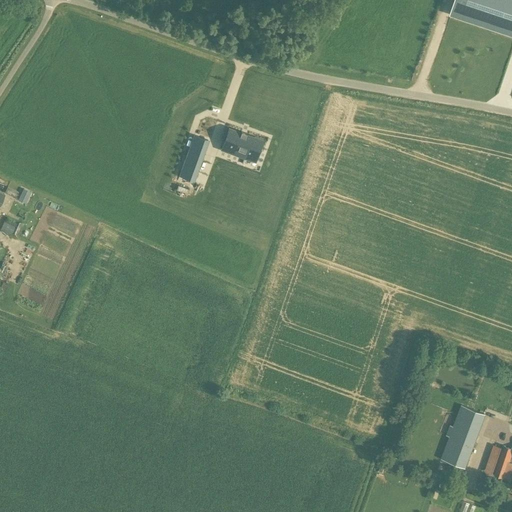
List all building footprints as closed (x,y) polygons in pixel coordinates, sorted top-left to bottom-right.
[(511,0),(455,0),(451,14),(511,34),(511,0)] [(229,128),(221,149),(233,153),(234,149),(244,153),(242,156),(249,158),(250,155),(256,157),(262,139),(245,133),(246,132),(241,130),(240,132),(229,128)] [(194,133),(180,175),(193,179),(198,167),(186,163),(192,146),(203,150),(208,138),(194,133)] [(15,197),(18,191),(7,186),(4,192),(15,197)] [(30,192),(23,189),(21,194),(28,197),(30,192)] [(0,229),(11,234),(16,223),(6,218),(0,229)] [(431,341),(424,345),(426,350),(434,345),(431,341)] [(465,465),(485,412),(462,403),(442,456),(465,465)] [(511,447),(503,445),(494,474),(504,477),(507,468),(511,469),(511,462),(510,462),(511,454),(511,447)] [(458,511),(472,511),(475,506),(463,501),(458,511)]
